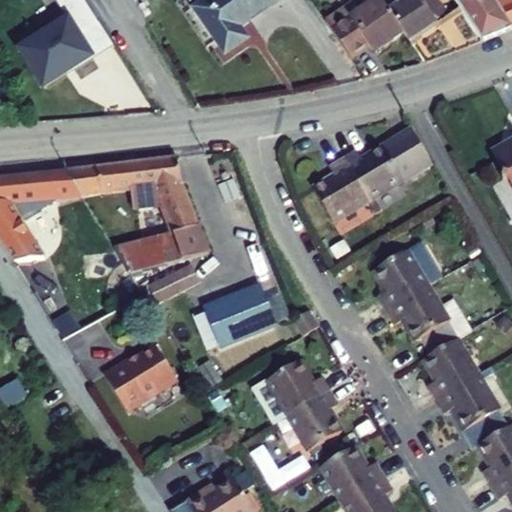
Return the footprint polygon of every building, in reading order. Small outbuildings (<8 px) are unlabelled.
[(39,38),(20,50),(44,87),(66,73),(64,71),(72,66),(73,69),(92,57),(80,38),(99,26),(83,0),(55,0),(65,15),(36,33),(39,38)] [(240,26),(278,0),(206,0),(195,8),(226,54),(248,39),(240,26)] [(325,20),(350,59),(369,46),(374,53),(404,33),(381,0),(353,0),(354,1),(325,20)] [(381,0),(404,33),(411,43),(450,17),(438,0),(430,0),(429,0),(381,0)] [(511,0),(453,0),(483,42),(511,29),(511,0)] [(375,215),(381,211),(374,199),(410,177),(423,169),(431,164),(412,132),(361,162),(356,154),(343,162),(367,203),(375,215)] [(511,142),(492,154),(511,189),(511,142)] [(178,159),(66,173),(82,198),(131,192),(133,212),(154,209),(162,208),(174,234),(165,236),(128,246),(119,230),(111,227),(101,228),(131,275),(210,254),(182,184),(178,159)] [(367,203),(343,162),(329,170),(335,178),(313,191),(333,223),(367,203)] [(410,177),(411,180),(425,171),(423,169),(410,177)] [(66,173),(0,178),(0,241),(29,288),(58,283),(55,257),(44,259),(19,219),(44,212),(43,201),(82,198),(66,173)] [(154,209),(165,236),(174,234),(162,208),(154,209)] [(336,261),(348,254),(341,243),(329,250),(336,261)] [(378,299),(386,313),(427,288),(424,284),(406,253),(374,273),(387,294),(378,299)] [(427,288),(439,281),(436,276),(424,284),(427,288)] [(212,341),(261,320),(245,282),(196,303),(212,341)] [(394,326),(403,321),(416,343),(419,341),(430,358),(456,342),(471,333),(453,303),(440,311),(427,288),(386,313),(394,326)] [(476,310),(481,319),(492,312),(487,303),(476,310)] [(299,318),(306,335),(319,327),(309,311),(299,318)] [(306,335),(299,318),(291,322),(301,338),(306,335)] [(428,388),(436,401),(477,377),(456,342),(430,358),(424,361),(437,383),(428,388)] [(135,409),(177,382),(155,347),(129,363),(127,361),(118,367),(135,409)] [(267,382),(288,417),(329,392),(321,379),(312,384),(299,363),(267,382)] [(103,376),(126,414),(135,409),(118,367),(103,376)] [(466,431),(498,412),(477,377),(436,401),(444,415),(453,410),(466,431)] [(254,390),(275,425),(288,417),(267,382),(254,390)] [(0,393),(8,406),(25,397),(17,383),(0,392),(0,393)] [(227,407),(217,391),(209,396),(219,412),(227,407)] [(288,417),(309,452),(341,432),(328,411),(337,406),(329,392),(288,417)] [(491,487),(511,474),(511,429),(511,428),(478,447),(491,469),(483,474),(491,487)] [(354,449),(322,468),(343,503),(383,478),(375,465),(367,470),(354,449)] [(511,503),(511,474),(491,487),(499,501),(508,496),(511,503)] [(253,511),(258,508),(237,475),(232,478),(253,511)] [(203,497),(200,493),(169,511),(253,511),(232,478),(203,497)] [(391,511),(383,497),(392,492),(383,478),(343,503),(348,511),(391,511)]
